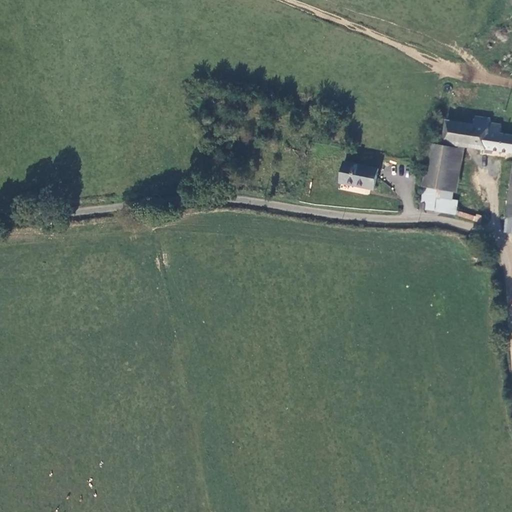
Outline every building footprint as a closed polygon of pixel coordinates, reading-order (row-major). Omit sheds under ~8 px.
[(491,117),(474,115),(472,123),(444,119),(441,145),(465,148),(480,151),(480,155),(511,158),(511,164),(505,217),(504,232),(511,233),(511,134),(500,133),(501,124),(490,122),(491,117)] [(430,143),(421,186),(453,192),(457,193),(465,148),(441,145),(430,143)] [(343,161),(338,184),(374,191),(377,177),(379,169),(343,161)] [(424,202),(424,211),(456,215),(458,200),(452,199),(453,192),(421,186),(421,203),(424,202)] [(456,215),(478,222),(480,217),(458,210),(456,215)]
